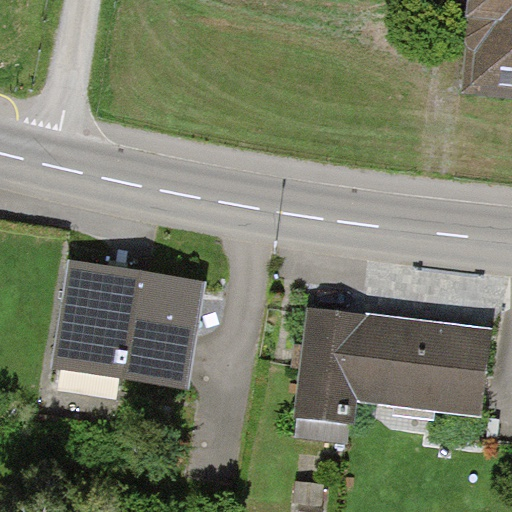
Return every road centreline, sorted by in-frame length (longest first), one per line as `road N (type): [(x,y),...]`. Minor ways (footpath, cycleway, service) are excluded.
road 1 (tertiary): [(511,243),(266,212),(0,152)]
road 2 (track): [(54,167),(84,0)]
